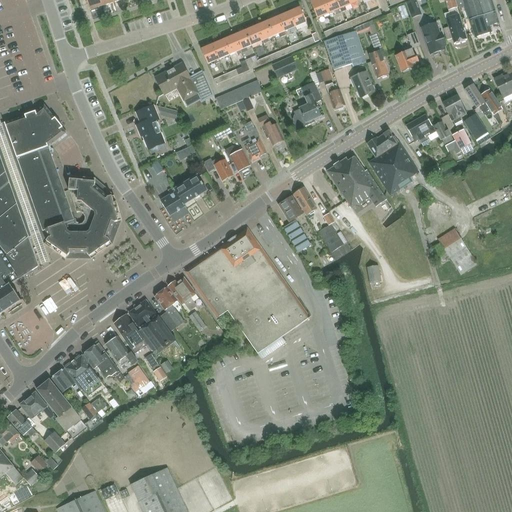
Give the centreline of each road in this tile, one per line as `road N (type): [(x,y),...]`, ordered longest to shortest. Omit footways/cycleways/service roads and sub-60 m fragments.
road 1 (tertiary): [(173,262),(388,119),(511,52)]
road 2 (residential): [(173,262),(114,176),(66,58)]
road 3 (residential): [(66,58),(244,0)]
road 4 (tertiary): [(27,378),(71,334),(173,262)]
